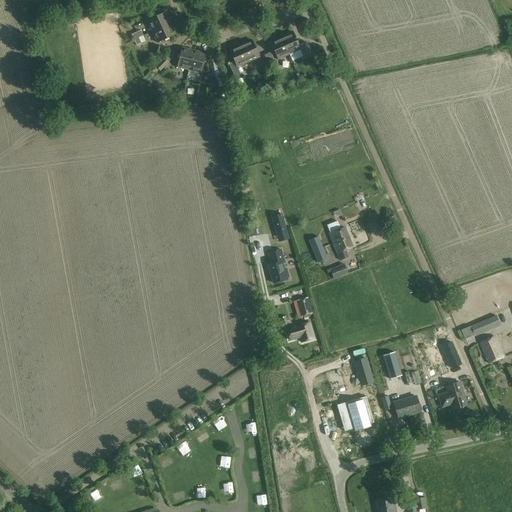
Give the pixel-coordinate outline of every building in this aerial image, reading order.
[(152,32),(170,23),(165,12),(147,20),(152,32)] [(175,34),(170,23),(152,32),(157,43),(175,34)] [(134,40),(138,38),(143,36),(140,30),(131,34),(134,40)] [(293,32),(281,37),(289,54),(300,49),(303,56),(309,54),(304,43),(298,45),(293,32)] [(289,54),(281,37),(270,42),(278,59),(289,54)] [(240,45),(248,62),(259,57),(251,39),(240,45)] [(248,62),(240,45),(229,50),(234,61),(228,64),(238,85),(244,82),(237,67),(248,62)] [(188,70),(193,51),(181,48),(176,67),(188,70)] [(193,51),(188,70),(200,73),(205,54),(193,51)] [(274,64),(269,52),(264,55),(269,66),(274,64)] [(163,59),(157,66),(162,70),(168,63),(163,59)] [(216,59),(209,60),(212,79),(220,77),(216,59)] [(360,189),(354,192),(363,210),(369,207),(360,189)] [(287,233),(281,214),(272,217),(277,236),(287,233)] [(345,228),(340,229),(337,221),(327,226),(330,233),(329,234),(333,244),(349,237),(345,228)] [(309,241),(313,252),(323,248),(318,237),(309,241)] [(349,237),(333,244),(337,253),(340,260),(348,257),(345,250),(353,247),(349,237)] [(323,248),(313,252),(318,263),(327,259),(323,248)] [(272,263),(268,264),(274,283),(287,280),(286,278),(288,277),(280,250),(269,253),(272,263)] [(334,279),(346,274),(342,265),(330,269),(334,279)] [(311,314),(309,304),(299,307),(302,317),(311,314)] [(480,322),(484,332),(499,325),(495,316),(480,322)] [(309,323),(308,323),(297,327),(286,330),(290,341),(300,338),(301,343),(314,339),(309,323)] [(503,358),(503,357),(494,337),(480,343),(489,364),(503,358)] [(451,342),(442,346),(452,369),(461,364),(451,342)] [(390,379),(402,376),(395,352),(383,356),(390,379)] [(361,385),(372,382),(365,358),(354,362),(361,385)] [(426,386),(437,383),(436,376),(424,380),(426,386)] [(445,386),(447,393),(439,395),(442,407),(451,404),(452,410),(467,406),(460,382),(445,386)] [(398,418),(420,412),(416,396),(393,403),(398,418)] [(366,397),(356,399),(357,402),(338,408),(342,421),(346,420),(349,428),(353,427),(354,431),(355,431),(355,430),(370,426),(371,426),(370,423),(373,422),(366,397)] [(129,467),(134,479),(143,476),(138,464),(129,467)] [(117,477),(109,480),(112,490),(120,488),(117,477)] [(140,499),(149,498),(147,487),(138,489),(140,499)] [(88,494),(94,504),(104,498),(97,488),(88,494)] [(415,511),(416,511),(414,498),(407,499),(408,511),(415,511)] [(396,511),(395,505),(393,505),(392,500),(377,503),(378,511),(396,511)]
